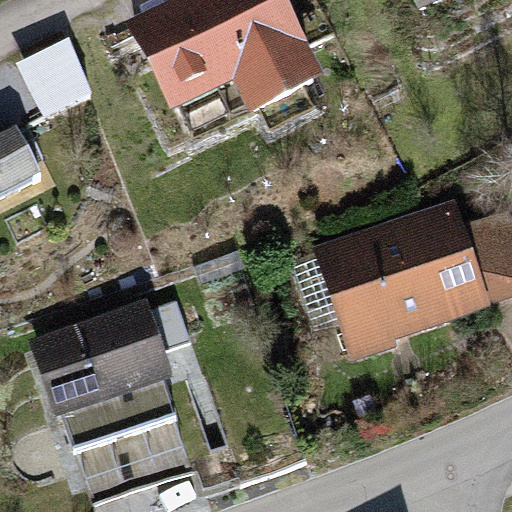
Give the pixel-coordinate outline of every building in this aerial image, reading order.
[(296,0),(199,0),(142,28),(183,114),(254,81),(270,116),(337,84),(296,0)] [(420,0),(428,14),(453,0),(420,0)] [(78,44),(26,68),(52,127),(105,103),(78,44)] [(0,133),(0,209),(53,186),(30,136),(6,147),(0,133)] [(485,304),(460,229),(453,209),(324,252),(355,347),(485,304)] [(511,211),(460,229),(485,304),(511,294),(511,211)] [(183,300),(34,346),(67,450),(177,415),(159,359),(197,347),(183,300)] [(206,511),(193,475),(96,510),(97,511),(206,511)]
